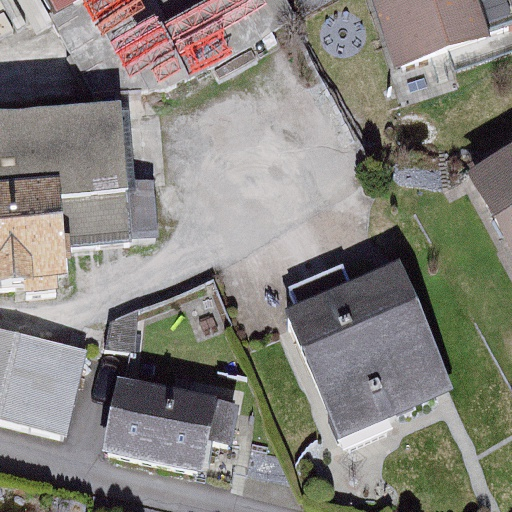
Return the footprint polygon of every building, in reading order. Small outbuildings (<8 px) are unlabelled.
[(25,0),(42,28),(90,0),(25,0)] [(464,0),(361,0),(390,83),(482,52),(464,0)] [(0,126),(0,285),(58,281),(56,252),(119,248),(110,118),(0,126)] [(511,156),(462,182),(511,276),(511,156)] [(285,327),(340,455),(449,409),(394,280),(285,327)] [(0,344),(0,430),(66,447),(86,365),(0,344)] [(107,389),(94,457),(197,476),(209,408),(107,389)]
